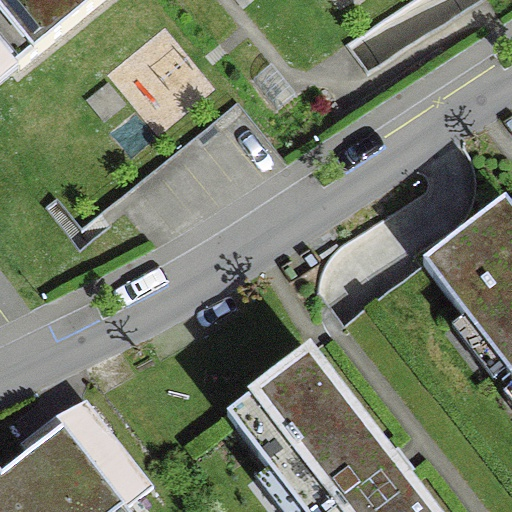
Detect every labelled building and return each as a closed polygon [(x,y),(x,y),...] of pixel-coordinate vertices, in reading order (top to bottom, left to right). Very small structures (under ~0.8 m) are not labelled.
[(0,0),(0,53),(14,70),(99,0),(0,0)] [(511,219),(500,204),(418,268),(459,320),(463,317),(505,372),(501,375),(510,387),(511,385),(511,219)] [(425,511),(304,356),(222,420),(263,472),(267,469),(300,511),(425,511)] [(79,456),(59,430),(0,475),(0,483),(22,511),(124,511),(123,510),(148,491),(105,435),(79,456)] [(0,511),(22,511),(0,483),(0,511)]
